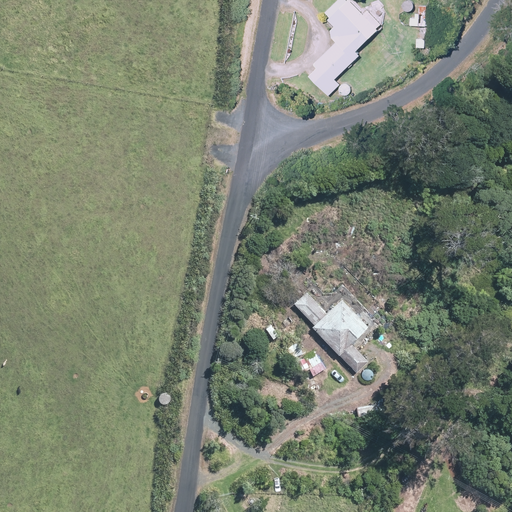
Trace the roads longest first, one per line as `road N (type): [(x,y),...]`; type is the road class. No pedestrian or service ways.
road 1 (unclassified): [(250,134),(201,372),(183,511)]
road 2 (unclassified): [(250,134),(294,139),(380,109),(457,58),(497,0)]
road 3 (unclassified): [(272,0),(250,134)]
